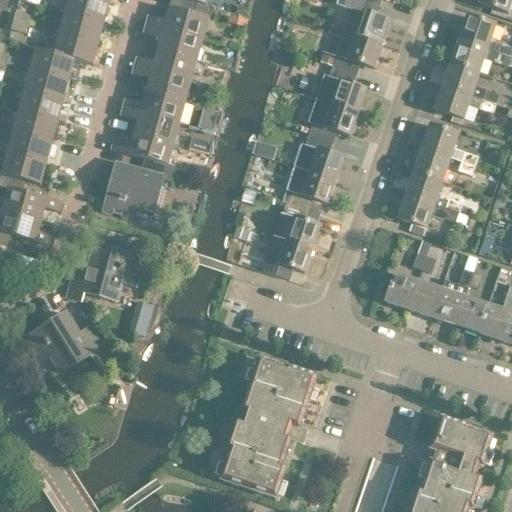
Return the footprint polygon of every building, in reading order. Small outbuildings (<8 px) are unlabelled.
[(110,4),(95,0),(66,0),(63,13),(104,25),(110,4)] [(164,22),(147,17),(144,26),(202,42),(211,9),(206,7),(195,4),(178,0),(171,0),(168,9),(167,9),(164,22)] [(337,0),(336,6),(351,11),(344,34),(381,46),(389,24),(376,19),(379,8),(355,0),(337,0)] [(355,0),(379,8),(382,0),(391,0),(396,2),(397,0),(355,0)] [(511,0),(480,0),(479,5),(506,14),(510,0),(511,0)] [(104,25),(63,13),(57,34),(98,46),(104,25)] [(15,14),(13,22),(27,26),(29,18),(15,14)] [(511,54),(511,46),(490,39),(494,28),(467,18),(459,42),(511,60),(511,57),(511,54)] [(13,22),(10,31),(25,34),(27,26),(13,22)] [(197,62),(202,42),(144,26),(142,34),(159,39),(156,51),(197,62)] [(57,34),(52,55),(75,61),(92,67),(98,46),(57,34)] [(320,62),(333,67),(332,67),(356,75),(360,65),(373,69),(381,46),(344,34),(336,57),(323,52),(320,62)] [(507,68),(508,66),(511,66),(511,60),(459,42),(451,64),(478,74),(483,60),(507,68)] [(52,55),(34,50),(28,71),(69,82),(75,61),(52,55)] [(191,83),(197,62),(156,51),(152,64),(135,59),(133,67),(191,83)] [(0,63),(6,65),(8,57),(0,54),(0,63)] [(471,97),(478,74),(451,64),(443,87),(471,97)] [(185,104),(191,83),(133,67),(131,76),(148,80),(144,93),(185,104)] [(332,67),(328,79),(323,77),(315,100),(358,114),(365,92),(352,87),(356,75),(332,67)] [(22,92),(63,103),(69,82),(28,71),(22,92)] [(495,105),(482,101),(471,97),(443,87),(435,111),(462,121),(467,107),(492,115),(495,105)] [(22,92),(17,113),(58,124),(63,103),(22,92)] [(498,96),(485,92),(482,101),(495,105),(498,96)] [(179,125),(185,104),(144,93),(141,105),(124,101),(121,109),(179,125)] [(312,125),(308,136),(332,144),(336,134),(349,138),(358,114),(315,100),(307,124),(312,125)] [(174,146),(179,125),(121,109),(119,117),(136,122),(133,135),(174,146)] [(17,113),(11,134),(52,145),(58,124),(17,113)] [(422,150),(449,160),(449,159),(460,163),(474,168),(477,158),(453,149),(458,136),(430,126),(422,150)] [(11,134),(5,154),(46,166),(52,145),(11,134)] [(168,166),(174,146),(133,135),(129,147),(112,142),(110,151),(144,160),(168,167),(168,166)] [(293,168),(307,173),(334,183),(342,159),(329,155),(332,144),(308,136),(305,146),(301,145),(293,168)] [(414,173),(441,183),(449,160),(422,150),(414,173)] [(0,173),(0,175),(0,176),(24,183),(40,187),(46,166),(5,154),(0,173)] [(175,169),(168,166),(168,167),(144,160),(140,172),(116,166),(103,212),(129,219),(133,207),(153,213),(162,179),(172,182),(175,169)] [(470,177),(474,168),(460,163),(457,172),(470,177)] [(289,193),(285,204),(309,212),(321,216),(325,205),(326,206),(334,183),(307,173),(299,197),(289,193)] [(441,183),(414,173),(406,196),(433,206),(434,205),(441,183)] [(0,188),(7,191),(1,211),(40,222),(44,209),(61,214),(64,205),(21,194),(24,183),(0,176),(0,188)] [(455,197),(457,186),(442,183),(440,194),(455,197)] [(425,230),(430,215),(455,223),(458,215),(444,210),(445,209),(434,205),(433,206),(406,196),(397,220),(425,230)] [(448,200),(445,209),(444,210),(458,215),(461,204),(448,200)] [(281,216),(273,238),(311,251),(319,228),(317,227),(321,216),(309,212),(285,204),(281,216)] [(40,222),(1,211),(0,215),(0,246),(6,248),(10,236),(52,248),(55,239),(37,234),(40,222)] [(273,238),(262,272),(288,282),(292,270),(303,274),(311,251),(273,238)] [(430,244),(421,241),(412,268),(422,272),(427,258),(426,258),(430,244)] [(121,282),(134,285),(141,259),(94,247),(88,271),(75,268),(67,299),(80,302),(83,293),(116,302),(121,282)] [(458,286),(444,281),(441,291),(431,319),(455,326),(464,299),(468,287),(472,273),(477,260),(468,257),(458,286)] [(427,258),(422,272),(430,274),(435,261),(427,258)] [(477,290),(482,277),(472,273),(468,287),(477,290)] [(418,283),(394,275),(385,303),(409,311),(418,283)] [(418,283),(409,311),(431,319),(441,291),(418,283)] [(487,307),(464,299),(455,326),(478,334),(487,307)] [(487,307),(478,334),(500,342),(511,307),(511,301),(505,299),(501,311),(487,307)] [(511,345),(511,307),(500,342),(511,345)] [(106,357),(89,330),(78,336),(65,315),(24,341),(39,363),(49,356),(61,374),(90,356),(95,364),(106,357)] [(308,400),(314,402),(317,391),(312,389),(316,378),(286,368),(285,369),(258,360),(254,371),(248,369),(244,380),(250,382),(240,413),(243,414),(241,422),(234,420),(224,451),(228,453),(224,465),(218,463),(214,475),(220,477),(219,481),(275,500),(285,469),(281,467),(290,440),(302,444),(306,432),(298,429),(308,400)] [(470,511),(471,510),(481,479),(474,477),(477,467),(481,468),(482,465),(488,466),(492,455),(486,453),(491,437),(468,430),(468,428),(440,419),(429,449),(423,447),(418,459),(426,462),(417,489),(416,489),(408,511),(470,511)]
